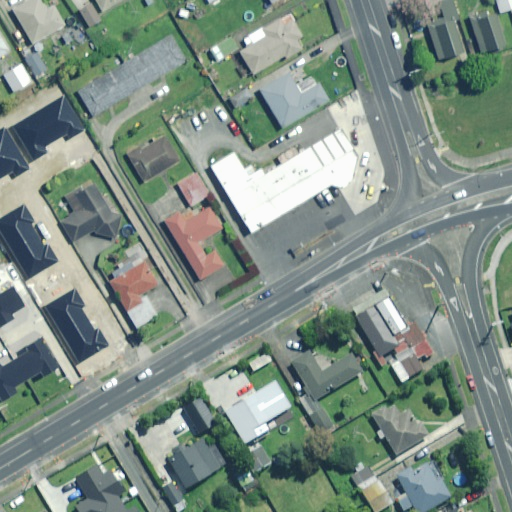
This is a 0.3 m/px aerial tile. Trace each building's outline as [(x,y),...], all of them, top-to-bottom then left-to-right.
[(47,10),(41,0),(27,0),(11,9),(32,45),(64,26),(53,7),(47,10)] [(124,0),(94,0),(101,13),(124,0)] [(511,10),(511,0),(494,0),(499,14),(511,10)] [(100,22),(90,2),(77,9),(88,28),(100,22)] [(301,38),(289,15),(262,30),(266,38),(239,53),(252,75),(284,58),(285,60),(302,51),(296,41),(301,38)] [(504,48),(495,15),(470,22),(479,54),(504,48)] [(463,54),(453,21),(428,28),(437,61),(463,54)] [(0,57),(9,52),(0,36),(0,57)] [(187,62),(171,36),(77,92),(93,118),(187,62)] [(237,50),(230,38),(210,50),(217,62),(237,50)] [(47,71),(36,52),(24,59),(34,78),(47,71)] [(30,83),(20,66),(3,76),(13,93),(30,83)] [(301,95),(288,73),(259,90),(281,129),(328,101),(318,85),(301,95)] [(251,100),(246,90),(229,100),(234,109),(251,100)] [(46,186),(38,174),(59,161),(45,137),(32,144),(16,117),(0,126),(0,133),(27,178),(14,187),(22,200),(46,186)] [(230,151),(208,166),(249,234),(328,184),(364,193),(369,168),(354,156),(335,128),(249,182),(230,151)] [(179,163),(163,136),(128,157),(143,184),(179,163)] [(210,196),(198,174),(177,185),(190,207),(210,196)] [(105,205),(110,203),(107,198),(98,203),(87,184),(64,198),(74,213),(58,223),(72,245),(91,233),(116,239),(122,216),(110,213),(105,205)] [(222,230),(209,208),(185,222),(179,213),(164,223),(199,282),(223,267),(214,252),(205,258),(197,244),(222,230)] [(42,275),(30,256),(15,266),(20,275),(0,287),(0,292),(13,314),(50,291),(41,276),(42,275)] [(159,285),(142,257),(131,264),(133,268),(108,283),(135,329),(157,317),(144,294),(159,285)] [(372,351),(384,343),(389,352),(402,344),(410,356),(423,347),(416,335),(408,323),(405,325),(376,281),(341,303),(372,351)] [(117,326),(96,291),(70,306),(65,297),(50,306),(65,330),(70,327),(78,340),(96,329),(100,336),(117,326)] [(40,355),(31,339),(8,352),(3,344),(0,345),(0,390),(4,397),(19,388),(10,372),(40,355)] [(321,373),(309,353),(290,364),(313,402),(364,371),(353,353),(321,373)] [(292,411),(273,382),(224,413),(244,445),(254,438),(258,445),(275,435),(269,426),(292,411)] [(405,415),(397,402),(371,417),(379,431),(375,433),(379,440),(384,437),(395,456),(428,436),(421,424),(418,425),(411,412),(405,415)] [(334,426),(322,408),(308,418),(320,435),(334,426)] [(219,469),(202,440),(183,451),(181,447),(165,457),(184,490),(219,469)] [(268,466),(259,449),(242,458),(251,476),(268,466)] [(378,511),(391,504),(363,461),(354,467),(358,473),(350,477),(372,511),(378,511)] [(425,511),(449,498),(429,463),(398,481),(405,494),(396,499),(403,511),(411,507),(414,511),(425,511)] [(253,481),(244,468),(232,476),(241,489),(253,481)] [(179,511),(187,508),(171,483),(161,489),(175,511),(179,511)] [(78,511),(114,511),(102,490),(75,506),(78,511)]
